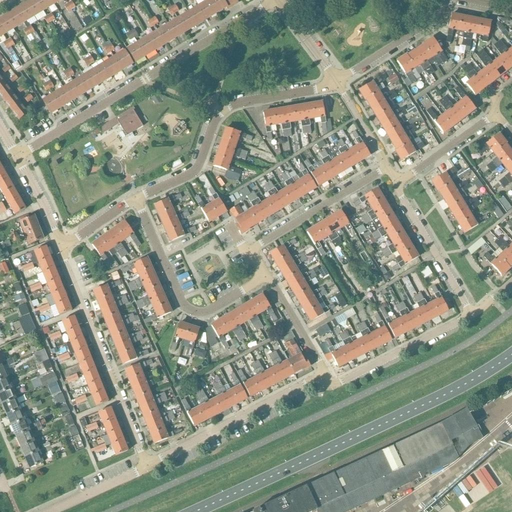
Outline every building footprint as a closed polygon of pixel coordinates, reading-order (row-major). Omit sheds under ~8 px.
[(32,0),(26,4),(34,18),(45,11),(37,0),(32,0)] [(37,0),(45,11),(55,5),(51,0),(37,0)] [(217,13),(208,0),(207,0),(198,5),(207,19),(217,13)] [(208,0),(217,13),(226,7),(227,9),(238,3),(236,0),(208,0)] [(175,14),(171,7),(169,3),(165,5),(171,16),(175,14)] [(26,4),(16,10),(24,24),(27,28),(31,35),(34,40),(36,44),(41,41),(36,33),(35,32),(30,26),(37,22),(34,18),(26,4)] [(207,19),(198,5),(188,12),(196,25),(207,19)] [(6,16),(14,30),(24,24),(16,10),(6,16)] [(196,25),(188,12),(178,18),(186,32),(196,25)] [(458,32),(461,16),(451,14),(445,43),(450,44),(453,31),(458,32)] [(0,19),(0,29),(4,36),(14,30),(6,16),(0,19)] [(461,16),(458,32),(464,33),(461,46),(465,47),(471,18),(461,16)] [(186,32),(178,18),(168,24),(176,38),(186,32)] [(477,41),(478,36),(478,35),(481,20),(471,18),(465,47),(470,47),(471,40),(472,39),(477,41)] [(482,42),(487,43),(491,22),(481,20),(478,35),(478,36),(483,36),(482,42)] [(499,21),(495,24),(502,33),(506,30),(499,21)] [(166,44),(176,38),(168,24),(157,30),(166,44)] [(34,40),(27,28),(23,30),(30,42),(34,40)] [(134,29),(130,32),(134,38),(138,36),(134,29)] [(147,36),(155,50),(166,44),(157,30),(147,36)] [(155,50),(147,36),(137,43),(145,56),(155,50)] [(496,60),(506,72),(511,66),(511,64),(496,44),(496,43),(492,37),(490,42),(498,51),(497,51),(501,56),(496,60)] [(443,64),(447,61),(433,38),(423,44),(432,58),(436,56),(438,60),(439,59),(443,64)] [(44,41),(48,49),(52,46),(47,39),(44,41)] [(511,47),(508,50),(505,46),(504,46),(500,40),(496,43),(496,44),(511,64),(511,47)] [(145,56),(137,43),(126,49),(135,63),(145,56)] [(434,73),(430,66),(435,62),(432,58),(423,44),(422,45),(423,46),(415,51),(431,75),(434,73)] [(107,46),(103,48),(107,55),(111,52),(107,46)] [(114,57),(122,71),(133,64),(124,50),(114,57)] [(478,53),(498,78),(506,72),(496,60),(493,63),(489,58),(482,50),(478,53)] [(407,55),(406,56),(414,69),(418,75),(423,72),(427,77),(428,77),(433,84),(435,82),(431,75),(415,51),(407,56),(407,55)] [(481,72),(490,84),(498,78),(478,53),(476,55),(482,63),(485,68),(481,72)] [(406,56),(396,61),(407,78),(411,84),(416,81),(415,81),(420,78),(418,75),(414,69),(406,56)] [(122,71),(114,57),(103,63),(112,77),(122,71)] [(112,77),(103,63),(93,69),(102,83),(112,77)] [(465,67),(482,90),(490,84),(481,72),(477,75),(473,70),(469,64),(465,67)] [(2,69),(5,73),(10,69),(7,65),(2,69)] [(470,80),(465,84),(475,96),(482,90),(465,67),(462,70),(470,80)] [(102,83),(93,69),(83,75),(91,89),(102,83)] [(399,81),(395,74),(387,79),(391,85),(399,81)] [(18,79),(15,75),(9,79),(12,83),(18,79)] [(91,89),(83,75),(73,81),(81,95),(91,89)] [(364,100),(378,91),(377,88),(380,86),(379,84),(385,81),(382,76),(359,90),(364,100)] [(46,83),(50,89),(54,87),(48,77),(43,80),(46,83)] [(81,95),(73,81),(63,88),(71,102),(81,95)] [(0,95),(4,100),(13,93),(5,83),(0,86),(0,95)] [(17,89),(20,94),(26,89),(23,85),(17,89)] [(457,103),(467,116),(475,109),(457,87),(454,89),(458,95),(458,96),(462,100),(457,103)] [(71,102),(63,88),(52,94),(61,108),(71,102)] [(378,91),(364,100),(365,101),(366,100),(370,108),(395,93),(393,90),(382,96),(378,91)] [(11,110),(20,103),(13,93),(4,100),(11,110)] [(395,93),(370,108),(376,117),(394,106),(391,101),(397,97),(395,93)] [(42,100),(50,114),(61,108),(52,94),(42,100)] [(24,99),(27,103),(33,99),(30,95),(24,99)] [(156,95),(151,98),(156,105),(161,102),(156,95)] [(467,116),(457,103),(453,107),(450,102),(449,102),(445,97),(442,99),(459,122),(467,116)] [(459,122),(442,99),(438,102),(443,107),(442,108),(446,112),(442,115),(451,128),(459,122)] [(312,104),(314,119),(320,118),(323,136),(332,130),(330,119),(325,120),(322,102),(312,104)] [(20,103),(11,110),(19,120),(28,113),(20,103)] [(302,106),(307,134),(311,133),(309,120),(314,119),(312,104),(302,106)] [(414,105),(405,111),(407,114),(408,115),(412,113),(413,115),(417,112),(414,105)] [(292,107),(295,123),(300,122),(303,135),(307,134),(302,106),(292,107)] [(381,125),(405,111),(403,107),(397,111),(394,106),(376,117),(381,125)] [(116,117),(115,118),(119,124),(126,137),(143,127),(135,114),(137,113),(133,107),(117,117),(116,117)] [(282,109),(287,137),(288,137),(288,140),(292,140),(290,123),(295,123),(292,107),(282,109)] [(281,125),(282,131),(284,138),(287,137),(282,109),(273,111),(275,126),(276,126),(281,125)] [(451,128),(442,115),(438,119),(434,114),(429,109),(426,111),(443,134),(451,128)] [(272,140),(271,132),(277,131),(276,126),(275,126),(273,111),(263,113),(267,141),(272,140)] [(404,123),(401,118),(402,118),(401,118),(407,114),(405,111),(381,125),(386,134),(399,126),(404,123)] [(99,128),(98,128),(99,129),(102,134),(110,130),(106,124),(99,128)] [(399,126),(386,134),(391,143),(416,128),(413,124),(407,128),(407,127),(402,130),(399,126)] [(222,138),(237,143),(239,138),(251,142),(253,137),(225,128),(222,138)] [(416,128),(391,143),(396,150),(395,151),(396,152),(415,141),(411,135),(418,131),(416,128)] [(353,148),(361,161),(370,156),(355,131),(351,134),(355,140),(358,145),(353,148)] [(492,153),(505,142),(499,134),(477,151),(481,156),(486,152),(487,153),(490,150),(492,153)] [(219,148),(246,157),(248,152),(235,148),(237,143),(222,138),(219,148)] [(361,161),(353,148),(348,151),(345,146),(341,140),(338,142),(352,166),(361,161)] [(322,141),(317,145),(319,149),(325,146),(322,141)] [(422,143),(418,145),(415,141),(396,152),(401,161),(424,147),(422,143)] [(352,166),(338,142),(329,147),(334,153),(333,154),(344,171),(352,166)] [(488,169),(511,151),(505,144),(506,144),(505,142),(492,153),(496,158),(491,162),(492,162),(486,167),(488,169)] [(216,157),(230,162),(232,156),(245,161),(246,157),(219,148),(216,157)] [(321,152),(335,176),(344,171),(333,154),(329,156),(328,156),(324,150),(321,152)] [(505,169),(511,162),(511,152),(511,151),(488,169),(491,173),(497,169),(502,165),(505,169)] [(317,163),(320,168),(319,168),(327,182),(335,176),(321,152),(317,154),(321,160),(321,161),(317,163)] [(230,162),(216,157),(213,167),(226,171),(224,177),(238,182),(241,171),(229,167),(230,162)] [(179,160),(171,165),(173,169),(182,164),(179,160)] [(308,160),(304,162),(318,187),(327,182),(319,168),(320,168),(317,163),(316,163),(312,166),(311,166),(308,160)] [(501,185),(511,175),(511,162),(505,169),(508,173),(504,177),(498,182),(501,185)] [(304,178),(300,180),(299,181),(307,194),(316,188),(301,164),(297,166),(301,172),(304,178)] [(468,167),(456,175),(458,179),(470,171),(468,167)] [(437,191),(451,182),(449,179),(453,177),(452,176),(457,172),(455,168),(431,182),(437,191)] [(297,175),(292,178),(291,178),(287,172),(284,174),(299,199),(307,194),(299,181),(300,180),(297,175)] [(282,191),(290,204),(299,199),(284,174),(280,176),(284,182),(284,183),(287,188),(282,191)] [(511,175),(501,185),(504,188),(509,184),(511,182),(511,175)] [(0,190),(2,194),(13,188),(7,177),(0,181),(0,190)] [(451,182),(437,191),(437,192),(439,191),(443,199),(467,184),(466,181),(459,185),(454,188),(451,182)] [(267,184),(282,209),(290,204),(282,191),(278,193),(275,188),(274,188),(271,182),(267,184)] [(282,209),(267,184),(263,187),(270,198),(266,201),(265,201),(273,214),(282,209)] [(467,184),(443,199),(448,207),(449,208),(462,200),(467,197),(464,192),(470,188),(467,184)] [(8,205),(19,198),(13,188),(2,194),(8,205)] [(210,204),(217,217),(226,212),(212,188),(208,190),(214,201),(210,204)] [(369,206),(382,198),(377,189),(352,204),(355,208),(362,204),(364,209),(369,206)] [(241,190),(237,192),(243,201),(246,199),(241,191),(241,190)] [(254,192),(250,194),(265,219),(273,214),(265,201),(261,204),(258,198),(257,197),(254,192)] [(179,194),(154,205),(158,215),(172,209),(170,203),(182,198),(180,194),(179,194)] [(265,219),(250,194),(247,196),(253,208),(248,211),(256,224),(265,219)] [(217,217),(210,204),(205,207),(202,202),(198,196),(194,198),(208,223),(217,217)] [(8,205),(14,216),(26,209),(19,198),(8,205)] [(363,221),(387,206),(382,198),(369,206),(372,210),(367,213),(367,214),(361,218),(363,221)] [(462,200),(449,208),(453,216),(478,201),(476,198),(464,205),(462,200)] [(478,201),(453,216),(459,225),(472,217),(469,212),(474,209),(480,205),(478,201)] [(353,216),(346,204),(342,207),(345,212),(349,218),(353,216)] [(238,205),(229,210),(232,216),(237,224),(235,226),(238,231),(241,235),(249,230),(249,229),(256,224),(248,211),(243,214),(241,210),(238,205)] [(387,206),(363,221),(365,225),(372,221),(375,225),(392,215),(387,206)] [(172,209),(158,215),(162,224),(188,212),(186,208),(181,211),(174,214),(172,209)] [(341,211),(332,217),(340,230),(345,227),(348,232),(352,238),(356,236),(341,211)] [(188,212),(162,224),(166,233),(180,227),(178,222),(190,216),(188,212)] [(375,225),(368,229),(371,234),(373,238),(397,223),(392,215),(375,225)] [(472,217),(459,225),(464,234),(489,219),(486,215),(480,219),(480,218),(475,221),(472,217)] [(23,234),(39,228),(34,217),(19,223),(23,234)] [(332,217),(323,222),(338,246),(342,244),(338,238),(343,235),(340,230),(332,217)] [(116,228),(125,240),(129,237),(137,248),(141,245),(125,222),(116,228)] [(323,222),(315,227),(323,240),(328,237),(331,242),(335,249),(338,246),(323,222)] [(397,223),(373,238),(375,242),(382,238),(385,243),(389,240),(403,232),(397,223)] [(362,225),(355,229),(359,235),(366,231),(362,225)] [(188,229),(182,232),(180,227),(166,233),(170,243),(196,231),(194,227),(188,229)] [(323,240),(315,227),(306,232),(321,257),(325,254),(318,243),(323,240)] [(39,228),(23,234),(28,245),(43,239),(39,228)] [(108,233),(124,257),(128,254),(120,243),(125,240),(116,228),(108,233)] [(403,232),(389,240),(392,244),(387,247),(381,251),(383,255),(408,240),(403,232)] [(494,243),(499,248),(494,253),(509,269),(510,268),(509,267),(511,264),(511,257),(496,240),(497,240),(490,232),(487,235),(494,243)] [(100,239),(109,252),(113,248),(121,259),(124,257),(108,233),(100,239)] [(511,243),(509,246),(505,242),(500,237),(497,240),(496,240),(511,257),(511,243)] [(481,238),(468,250),(471,256),(486,243),(481,238)] [(109,252),(100,239),(91,245),(108,268),(112,265),(104,255),(109,252)] [(275,262),(288,255),(285,250),(297,243),(294,239),(270,254),(275,262)] [(408,240),(383,255),(385,259),(392,255),(397,252),(399,257),(413,249),(408,240)] [(1,243),(0,243),(2,249),(5,248),(5,249),(11,246),(9,241),(8,241),(3,244),(2,242),(1,243)] [(33,252),(37,263),(50,257),(46,246),(33,252)] [(397,264),(391,268),(393,272),(418,258),(413,249),(399,257),(395,259),(398,264),(397,264)] [(1,253),(0,253),(0,254),(2,259),(7,257),(9,256),(7,251),(4,251),(4,252),(1,253)] [(280,271),(304,256),(302,253),(291,259),(288,255),(275,262),(280,271)] [(487,253),(483,256),(501,276),(509,269),(494,253),(490,257),(487,253)] [(285,279),(298,272),(295,267),(300,264),(307,260),(304,256),(280,271),(285,279)] [(42,273),(55,268),(50,257),(37,263),(42,273)] [(121,270),(123,274),(135,269),(137,274),(151,267),(147,258),(121,270)] [(0,264),(0,270),(2,276),(9,273),(5,262),(0,264)] [(129,288),(155,277),(151,267),(137,274),(139,279),(127,284),(129,288)] [(46,284),(59,279),(55,268),(42,273),(46,284)] [(290,288),(315,273),(312,270),(301,276),(298,272),(285,279),(290,288)] [(117,272),(111,274),(113,281),(120,279),(117,272)] [(314,285),(311,280),(317,277),(315,273),(290,288),(295,296),(308,289),(314,285)] [(145,292),(159,286),(155,277),(129,288),(131,292),(143,287),(145,292)] [(50,294),(63,289),(59,279),(46,284),(50,294)] [(97,301),(116,293),(114,288),(121,285),(119,281),(93,291),(97,301)] [(12,285),(16,294),(22,291),(18,283),(12,285)] [(137,306),(163,295),(159,286),(145,292),(147,297),(135,302),(137,306)] [(300,305),(325,290),(323,286),(311,293),(308,289),(295,296),(300,305)] [(432,302),(439,316),(448,311),(435,286),(431,288),(434,295),(436,300),(432,302)] [(54,305),(67,300),(63,289),(50,294),(54,305)] [(325,290),(300,305),(305,313),(323,303),(321,298),(327,294),(325,290)] [(23,293),(13,297),(16,303),(25,299),(23,293)] [(100,310),(127,299),(125,295),(113,300),(111,295),(116,293),(97,301),(100,310)] [(439,316),(432,302),(427,305),(424,300),(421,293),(417,295),(430,321),(439,316)] [(153,310),(167,304),(163,295),(137,306),(139,310),(151,305),(153,310)] [(253,300),(261,313),(266,311),(273,322),(277,320),(262,295),(253,300)] [(430,321),(417,295),(413,297),(419,309),(414,311),(421,325),(430,321)] [(104,319),(118,313),(116,308),(122,306),(128,303),(127,299),(100,310),(104,319)] [(67,300),(54,305),(59,316),(72,311),(67,300)] [(245,305),(259,330),(263,328),(256,316),(261,313),(253,300),(245,305)] [(421,325),(414,311),(409,314),(407,309),(406,309),(403,302),(399,304),(412,330),(421,325)] [(323,303),(305,313),(310,322),(335,308),(333,304),(326,307),(323,303)] [(143,320),(145,325),(171,313),(167,304),(153,310),(155,315),(143,320)] [(412,330),(399,304),(395,306),(401,318),(397,320),(396,320),(403,334),(412,330)] [(236,310),(244,324),(249,321),(256,332),(259,330),(245,305),(236,310)] [(228,315),(242,340),(246,338),(242,331),(243,331),(240,326),(244,324),(236,310),(228,315)] [(394,316),(389,318),(385,311),(381,313),(394,339),(403,334),(396,320),(397,320),(394,316)] [(118,313),(104,319),(108,328),(134,318),(134,317),(132,313),(120,318),(118,313)] [(219,320),(227,334),(232,331),(239,342),(242,340),(228,315),(219,320)] [(375,331),(382,345),(391,341),(378,315),(374,317),(377,324),(380,329),(375,331)] [(65,332),(78,327),(74,316),(61,321),(65,332)] [(138,316),(134,317),(134,318),(108,328),(111,337),(126,332),(124,326),(140,320),(138,316)] [(227,334),(219,320),(210,325),(211,326),(217,337),(225,350),(229,348),(222,336),(227,334)] [(32,322),(21,327),(25,335),(36,330),(32,322)] [(382,345),(375,331),(370,334),(364,322),(360,324),(373,350),(382,345)] [(184,341),(189,326),(179,323),(170,350),(175,352),(179,339),(184,341)] [(330,331),(326,324),(315,331),(319,338),(330,331)] [(373,350),(360,324),(356,326),(360,333),(359,333),(360,333),(355,336),(357,340),(364,354),(373,350)] [(189,326),(184,341),(189,342),(188,348),(185,355),(190,357),(195,341),(198,331),(199,329),(189,326)] [(207,329),(205,330),(207,341),(208,342),(211,348),(218,344),(214,339),(217,337),(211,326),(207,329)] [(70,343),(82,338),(78,327),(65,332),(70,343)] [(342,342),(337,345),(347,363),(356,359),(343,333),(342,331),(341,330),(337,331),(339,335),(342,342)] [(346,331),(343,333),(356,359),(364,354),(357,340),(355,336),(350,338),(346,331)] [(115,346),(141,336),(140,332),(133,334),(128,336),(126,332),(111,337),(115,346)] [(118,356),(133,350),(131,345),(136,343),(136,342),(143,340),(141,336),(115,346),(118,356)] [(74,354),(87,349),(82,338),(70,343),(74,354)] [(293,340),(284,345),(287,351),(283,353),(286,361),(294,375),(301,371),(310,367),(306,359),(303,360),(293,340)] [(332,347),(329,340),(325,342),(338,368),(347,363),(337,345),(333,347),(332,347)] [(78,364),(91,359),(87,349),(74,354),(78,364)] [(206,352),(196,349),(195,355),(204,358),(206,352)] [(44,350),(34,354),(38,364),(42,363),(48,360),(45,352),(44,350)] [(133,350),(118,356),(122,365),(149,355),(147,350),(135,355),(133,350)] [(267,352),(269,355),(268,356),(274,367),(269,370),(276,384),(284,379),(271,354),(272,353),(270,350),(267,352)] [(276,352),(272,353),(271,354),(284,379),(294,375),(286,361),(282,363),(279,358),(276,352)] [(0,361),(0,368),(2,367),(7,365),(14,362),(12,358),(1,363),(0,361)] [(82,375),(95,370),(91,359),(78,364),(82,375)] [(45,371),(52,368),(48,360),(42,363),(44,369),(45,371)] [(128,380),(143,374),(141,369),(153,364),(151,360),(125,370),(128,380)] [(254,363),(267,388),(276,384),(269,370),(264,372),(258,361),(254,363)] [(37,365),(35,365),(38,371),(44,369),(42,363),(38,364),(37,365)] [(251,379),(258,393),(267,388),(254,363),(251,365),(257,376),(251,379)] [(87,386),(99,381),(95,370),(82,375),(87,386)] [(258,393),(251,379),(247,381),(241,370),(236,372),(249,397),(258,393)] [(235,387),(231,390),(238,404),(247,399),(234,373),(230,376),(233,382),(235,387)] [(57,381),(54,374),(45,377),(49,385),(57,381)] [(132,389),(158,378),(157,374),(145,379),(143,374),(128,380),(132,389)] [(73,382),(71,377),(66,379),(67,381),(64,383),(65,385),(73,382)] [(7,378),(0,381),(0,393),(12,388),(7,378)] [(136,398),(150,392),(148,387),(153,385),(160,382),(158,378),(132,389),(136,398)] [(91,396),(104,391),(99,381),(87,386),(91,396)] [(228,385),(223,388),(220,381),(216,383),(229,408),(238,404),(231,390),(228,385)] [(213,399),(220,413),(229,408),(216,383),(212,385),(218,397),(213,399)] [(12,388),(0,393),(0,400),(2,405),(16,399),(20,397),(15,387),(12,388)] [(198,392),(211,417),(220,413),(213,399),(209,402),(206,396),(206,397),(202,390),(198,392)] [(104,391),(91,396),(95,407),(108,402),(104,391)] [(139,407),(166,397),(164,393),(157,395),(152,397),(150,392),(136,398),(139,407)] [(193,404),(196,408),(203,422),(211,417),(198,392),(195,394),(198,400),(198,401),(193,404)] [(62,394),(54,397),(57,406),(65,402),(62,394)] [(166,397),(139,407),(143,416),(157,411),(155,405),(167,401),(166,397)] [(74,400),(75,400),(71,401),(73,406),(77,405),(76,405),(82,403),(80,398),(74,400)] [(6,416),(21,410),(16,399),(2,405),(6,416)] [(185,399),(180,401),(194,427),(203,422),(196,408),(191,411),(189,405),(188,406),(185,399)] [(59,410),(62,417),(70,413),(67,407),(59,410)] [(102,424),(115,419),(110,408),(97,413),(102,424)] [(251,511),(313,511),(316,511),(315,511),(348,511),(453,463),(458,458),(468,447),(483,439),(466,409),(440,423),(333,474),(306,486),(251,511)] [(11,426),(25,420),(21,410),(6,416),(11,426)] [(146,426),(173,415),(171,411),(159,416),(157,411),(143,416),(146,426)] [(65,417),(68,427),(74,424),(70,415),(65,417)] [(150,435),(165,429),(163,424),(175,419),(173,415),(146,426),(150,435)] [(84,418),(78,420),(83,431),(87,430),(86,430),(85,427),(87,426),(84,418)] [(106,435),(119,429),(115,419),(102,424),(106,435)] [(33,424),(28,426),(25,420),(11,426),(15,437),(30,431),(35,429),(41,426),(46,424),(44,420),(33,424)] [(68,429),(71,438),(78,435),(75,426),(68,429)] [(110,445),(123,440),(119,429),(106,435),(110,445)] [(165,429),(150,435),(154,444),(181,434),(179,429),(172,432),(167,434),(165,429)] [(20,447),(34,441),(30,431),(15,437),(20,447)] [(70,438),(75,451),(84,448),(78,435),(70,438)] [(123,440),(110,445),(115,456),(128,451),(123,440)] [(42,445),(37,447),(34,441),(20,447),(24,458),(50,447),(48,443),(42,445)] [(43,462),(40,456),(52,451),(50,447),(24,458),(29,469),(43,462)]
